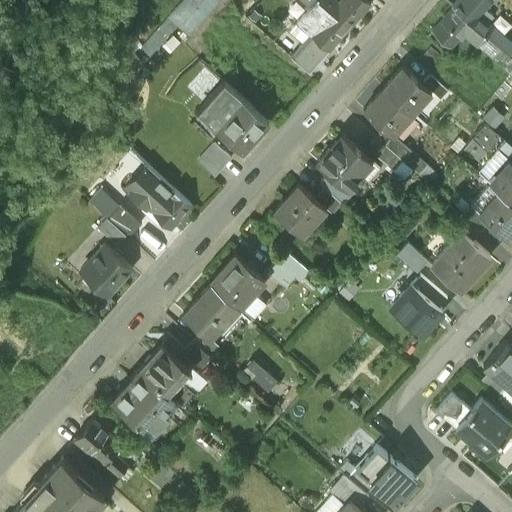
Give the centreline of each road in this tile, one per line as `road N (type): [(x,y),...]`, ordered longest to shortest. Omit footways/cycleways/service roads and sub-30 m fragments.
road 1 (residential): [(0,471),(416,0)]
road 2 (residential): [(461,472),(421,436),(413,403),(511,286)]
